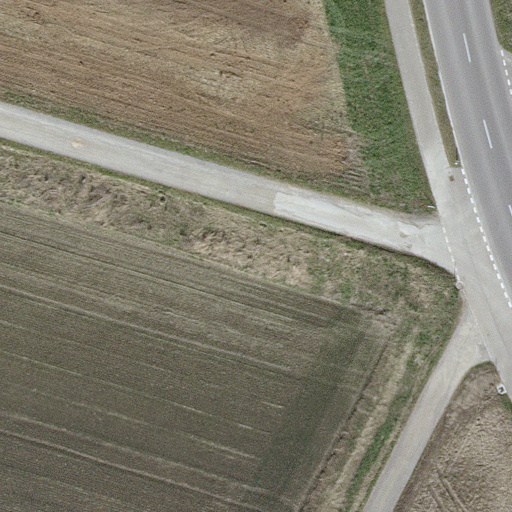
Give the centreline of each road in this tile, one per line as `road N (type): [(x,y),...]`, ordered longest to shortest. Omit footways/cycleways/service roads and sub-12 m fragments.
road 1 (track): [(0,118),(458,252),(511,287)]
road 2 (track): [(511,320),(493,322),(449,371),(378,511)]
road 3 (tertiary): [(463,0),(511,185)]
